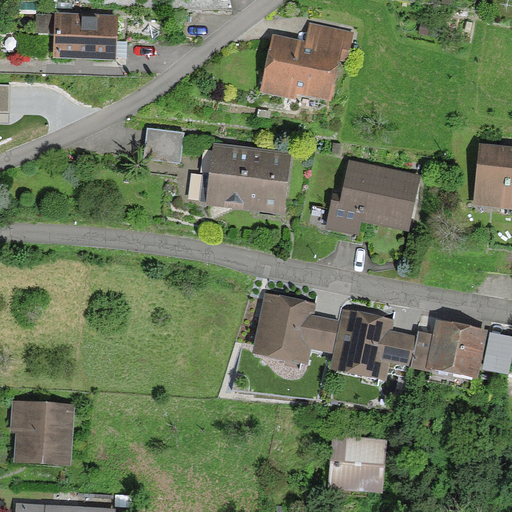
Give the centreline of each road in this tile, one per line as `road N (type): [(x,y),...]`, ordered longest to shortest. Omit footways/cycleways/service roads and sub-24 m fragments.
road 1 (residential): [(511,309),(115,235),(0,232)]
road 2 (residential): [(270,0),(129,103),(0,164)]
